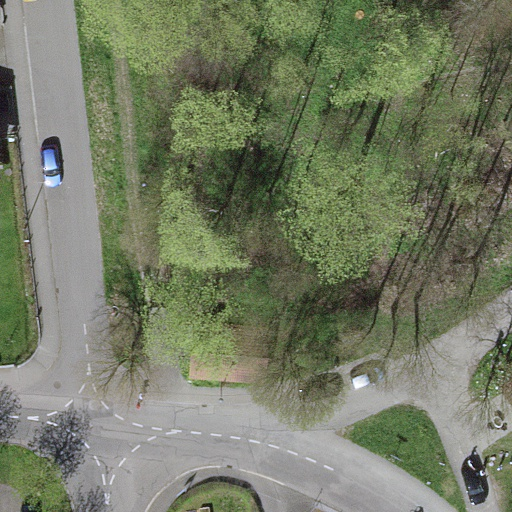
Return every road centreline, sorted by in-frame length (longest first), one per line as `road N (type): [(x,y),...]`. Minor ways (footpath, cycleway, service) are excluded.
road 1 (residential): [(101,430),(45,0)]
road 2 (unclassified): [(101,430),(272,460),(378,511)]
